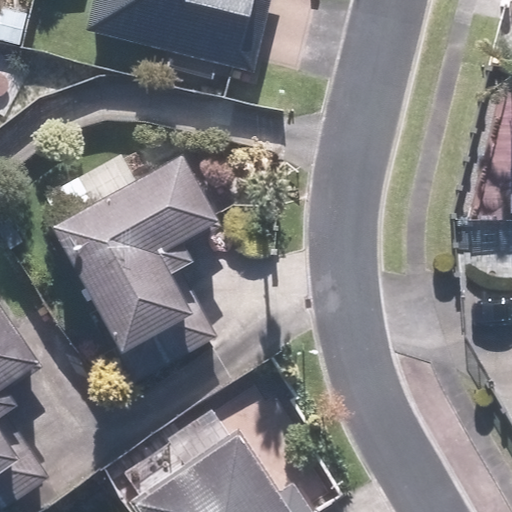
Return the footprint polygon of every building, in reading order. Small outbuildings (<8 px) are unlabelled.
[(37,0),(0,0),(0,44),(23,51),(37,0)] [(95,0),(87,31),(236,68),(253,0),(95,0)] [(192,256),(183,240),(223,218),(184,148),(50,223),(121,350),(199,307),(176,265),(192,256)] [(0,469),(20,455),(0,426),(0,414),(20,400),(6,381),(38,359),(0,305),(0,469)] [(285,498),(237,426),(135,496),(146,511),(313,511),(298,489),(285,498)]
